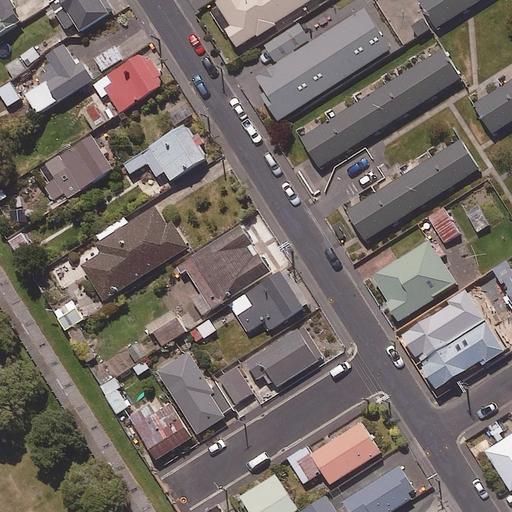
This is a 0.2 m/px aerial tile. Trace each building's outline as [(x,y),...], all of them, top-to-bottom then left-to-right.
[(11,0),(0,0),(0,38),(25,23),(11,0)] [(110,0),(63,0),(64,0),(83,34),(119,13),(110,0)] [(245,0),(219,16),(240,50),(320,0),(245,0)] [(421,0),(442,32),(490,0),(421,0)] [(368,14),(256,82),(280,122),(392,54),(368,14)] [(311,45),(301,28),(265,50),(275,67),(311,45)] [(126,61),(118,48),(97,60),(105,73),(126,61)] [(43,69),(51,83),(78,66),(70,52),(43,69)] [(443,53),(304,139),(323,169),(462,83),(443,53)] [(145,57),(113,75),(133,109),(165,90),(145,57)] [(51,83),(63,102),(98,81),(85,61),(78,66),(51,83)] [(511,83),(477,105),(496,135),(511,124),(511,83)] [(23,101),(14,84),(1,92),(10,108),(23,101)] [(190,132),(157,151),(176,184),(209,165),(190,132)] [(67,155),(88,192),(119,174),(98,137),(67,155)] [(462,143),(350,214),(369,245),(482,174),(462,143)] [(88,192),(67,155),(47,166),(68,203),(88,192)] [(174,220),(167,224),(160,213),(154,203),(96,239),(102,249),(84,260),(91,271),(106,295),(189,244),(174,220)] [(461,236),(444,210),(428,219),(445,246),(461,236)] [(244,222),(190,256),(218,301),(272,267),(244,222)] [(430,245),(376,279),(402,321),(456,287),(430,245)] [(511,291),(511,271),(507,264),(494,273),(507,295),(511,291)] [(0,306),(130,511),(155,511),(0,265),(0,306)] [(286,272),(253,291),(275,328),(308,309),(286,272)] [(471,297),(410,335),(444,390),(505,351),(471,297)] [(85,318),(74,299),(56,309),(67,328),(85,318)] [(187,329),(178,316),(156,331),(165,344),(187,329)] [(218,328),(211,318),(192,330),(199,340),(218,328)] [(303,328),(262,353),(281,384),(322,359),(303,328)] [(228,413),(189,348),(161,365),(199,430),(228,413)] [(255,391),(238,365),(219,378),(237,404),(255,391)] [(131,406),(116,376),(102,383),(116,413),(131,406)] [(191,435),(169,402),(139,422),(162,455),(191,435)] [(364,420),(313,449),(332,481),(382,452),(364,420)] [(511,432),(487,449),(511,489),(511,488),(511,432)] [(402,464),(347,499),(355,511),(382,511),(418,489),(402,464)] [(279,472),(242,493),(252,511),(292,511),(300,508),(279,472)] [(338,511),(328,496),(304,511),(338,511)]
